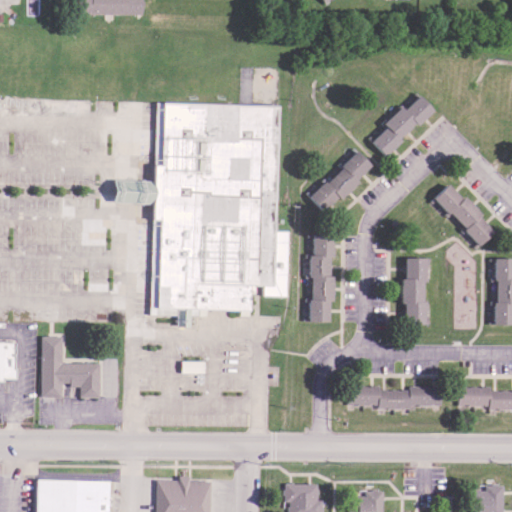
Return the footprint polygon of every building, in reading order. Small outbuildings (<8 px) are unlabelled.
[(138,10),(137,0),(69,0),(69,12),(138,10)] [(376,121),(379,124),(365,139),(378,153),(427,105),(413,91),(398,105),(395,102),(376,121)] [(150,99),(148,180),(109,179),(108,204),(147,205),(145,315),(173,315),(173,328),(188,328),(188,315),(195,315),(195,308),(245,310),(246,285),(258,285),(257,295),(281,295),(283,233),(269,233),(272,102),(150,99)] [(366,161),(352,147),(303,194),(318,210),(353,177),(351,175),(366,161)] [(442,179),(427,194),(474,242),(489,226),(442,179)] [(304,318),(324,318),(324,298),(328,298),(328,273),(326,273),(326,231),(304,231),(304,318)] [(420,255),(398,255),(397,321),(419,321),(420,255)] [(509,321),(510,299),(511,299),(511,276),(509,276),(510,255),(489,255),(488,321),(509,321)] [(95,360),(57,360),(58,333),(37,333),(36,393),(57,394),(57,382),(75,382),(75,394),(95,394),(95,360)] [(0,341),(0,378),(12,379),(12,342),(0,341)] [(177,370),(200,370),(200,358),(177,358),(177,370)] [(438,384),(343,383),(343,403),(438,403),(438,384)] [(511,404),(511,385),(454,384),(454,404),(511,404)] [(150,477),(149,511),(205,511),(206,478),(150,477)] [(31,479),(30,511),(106,511),(107,481),(31,479)] [(314,480),(281,481),(281,511),(319,511),(319,497),(315,497),(314,480)] [(499,511),(500,482),(481,481),(481,487),(466,486),(465,511),(499,511)] [(379,511),(380,487),(361,487),(361,492),(346,491),(345,511),(379,511)]
